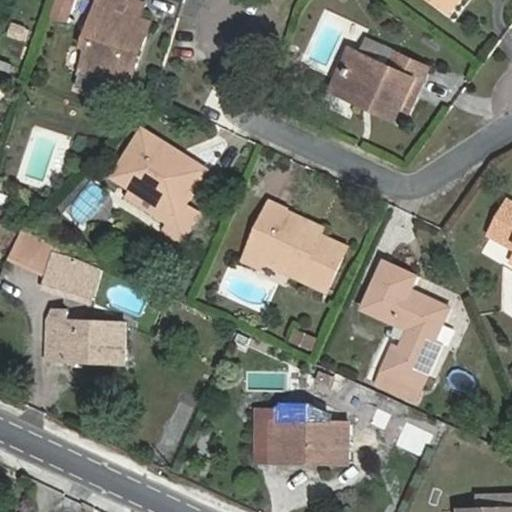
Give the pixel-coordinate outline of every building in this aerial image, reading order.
[(53,0),(49,20),(70,24),(75,0),(53,0)] [(137,33),(146,36),(150,23),(129,16),(134,1),(131,0),(94,0),(93,4),(101,7),(79,74),(127,90),(139,55),(131,52),(137,33)] [(432,0),(447,11),(455,0),(432,0)] [(10,24),(6,37),(25,42),(29,30),(10,24)] [(139,55),(146,36),(137,33),(131,52),(139,55)] [(348,48),(340,68),(349,72),(357,52),(348,48)] [(407,93),(415,97),(428,68),(394,53),(388,66),(357,52),(349,72),(340,68),(330,90),(396,119),(407,93)] [(404,122),(415,97),(407,93),(396,119),(404,122)] [(154,144),(158,138),(142,128),(112,175),(133,189),(176,217),(171,225),(167,230),(182,240),(199,214),(183,204),(206,169),(190,159),(186,165),(154,144)] [(190,159),(158,138),(154,144),(186,165),(190,159)] [(128,196),(171,225),(176,217),(133,189),(128,196)] [(511,201),(508,199),(488,235),(511,247),(511,201)] [(269,200),(248,246),(265,255),(262,262),(326,291),(347,247),(319,234),(281,217),(284,210),(285,208),(269,200)] [(322,227),(284,210),(281,217),(319,234),(322,227)] [(15,229),(0,222),(0,253),(4,255),(15,229)] [(42,273),(53,247),(22,233),(10,258),(42,273)] [(265,255),(248,246),(241,262),(258,270),(262,262),(265,255)] [(64,290),(72,260),(53,255),(45,284),(64,290)] [(426,338),(442,304),(410,290),(416,277),(384,262),(363,309),(408,329),(400,347),(391,343),(379,370),(420,389),(441,344),(433,341),(426,338)] [(448,307),(442,304),(426,338),(433,341),(448,307)] [(122,362),(124,324),(49,320),(48,359),(122,362)] [(293,329),(287,343),(312,352),(317,338),(293,329)] [(369,392),(341,384),(334,407),(377,419),(381,400),(368,396),(369,392)] [(282,422),(283,410),(255,409),(255,445),(270,446),(270,459),(347,461),(348,423),(309,422),(282,422)] [(309,410),(283,410),(282,422),(309,422),(309,410)] [(427,447),(432,430),(400,421),(395,438),(427,447)] [(511,511),(511,494),(478,496),(479,509),(460,510),(460,511),(511,511)]
